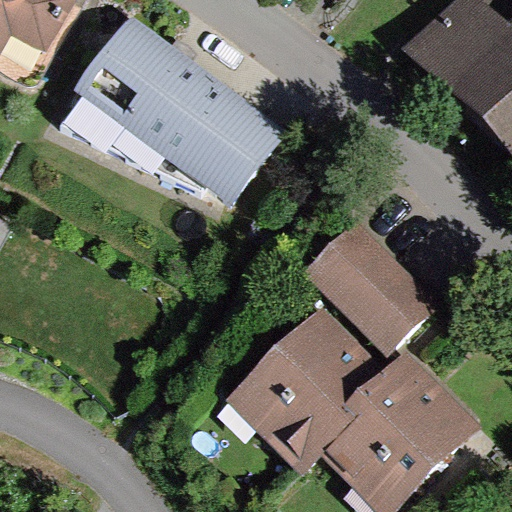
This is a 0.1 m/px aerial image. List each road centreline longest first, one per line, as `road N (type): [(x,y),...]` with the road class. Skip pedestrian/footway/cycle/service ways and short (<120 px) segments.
road 1 (residential): [(206,0),(310,66),(511,271)]
road 2 (residential): [(0,424),(130,491),(140,511)]
